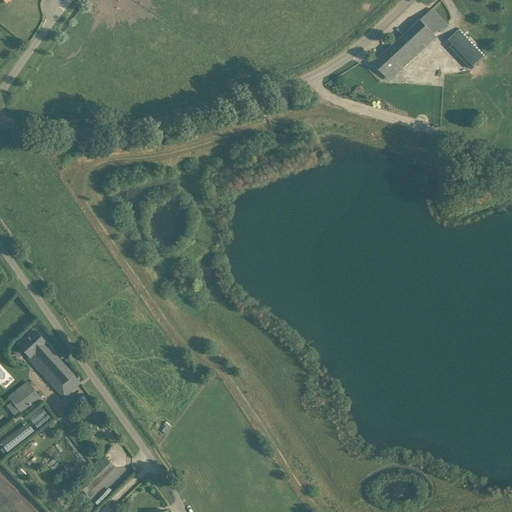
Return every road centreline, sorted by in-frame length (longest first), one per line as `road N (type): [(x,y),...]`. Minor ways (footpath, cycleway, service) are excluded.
road 1 (unclassified): [(0,124),(119,129),(227,106),(333,66),(409,0)]
road 2 (unclassified): [(182,511),(0,244)]
